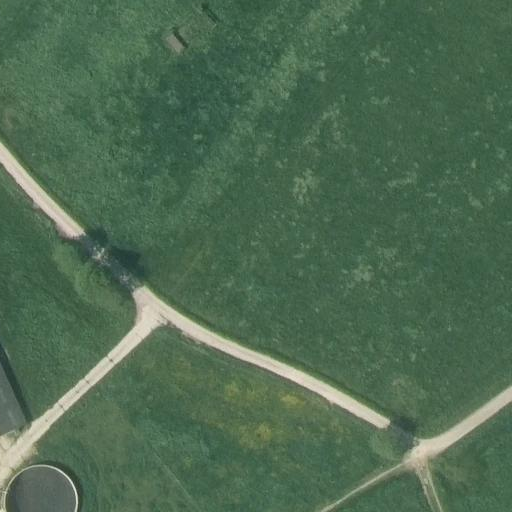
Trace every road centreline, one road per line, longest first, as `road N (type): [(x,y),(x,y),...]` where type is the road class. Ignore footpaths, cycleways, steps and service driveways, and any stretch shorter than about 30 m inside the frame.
road 1 (track): [(0,155),(160,318),(308,382),(415,452),(443,445),(511,394)]
road 2 (track): [(160,318),(0,471)]
